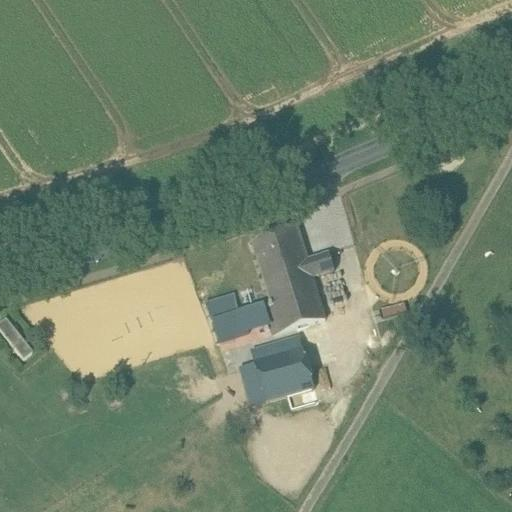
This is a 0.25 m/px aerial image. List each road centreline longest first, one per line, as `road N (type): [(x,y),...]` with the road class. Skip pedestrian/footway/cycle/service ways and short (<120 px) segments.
road 1 (tertiary): [(0,277),(309,175),(511,89)]
road 2 (track): [(301,511),(511,159)]
